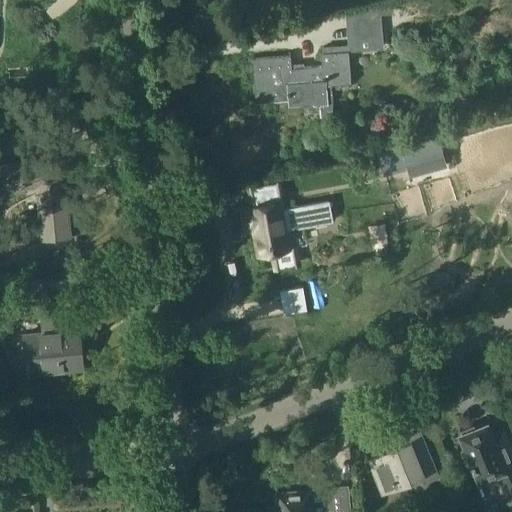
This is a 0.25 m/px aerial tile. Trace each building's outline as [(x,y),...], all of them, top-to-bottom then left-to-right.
[(288,100),(289,107),(321,105),(322,120),(334,119),(331,85),(352,83),(349,51),(378,49),(375,14),(346,16),(349,50),(321,53),(322,65),(292,68),(291,55),(252,58),(256,102),(288,100)] [(26,192),(26,188),(35,187),(41,239),(72,236),(64,156),(34,159),(1,162),(2,174),(3,194),(26,192)] [(281,207),(245,214),(247,226),(254,224),(260,254),(263,269),(299,263),(296,247),(288,248),(286,235),(334,227),(330,207),(282,215),(281,207)] [(42,318),(44,332),(24,334),(28,372),(82,366),(77,315),(42,318)] [(499,477),(504,488),(511,484),(511,452),(503,430),(492,434),(488,425),(477,430),(474,423),(460,429),(461,433),(460,434),(467,450),(461,452),(467,465),(471,464),(473,469),(475,468),(479,480),(482,479),(483,483),(499,477)] [(411,449),(409,443),(370,459),(384,493),(422,476),(424,483),(438,477),(424,443),(411,449)] [(269,511),(351,511),(349,486),(279,493),(280,503),(269,504),(270,511),(269,511)]
